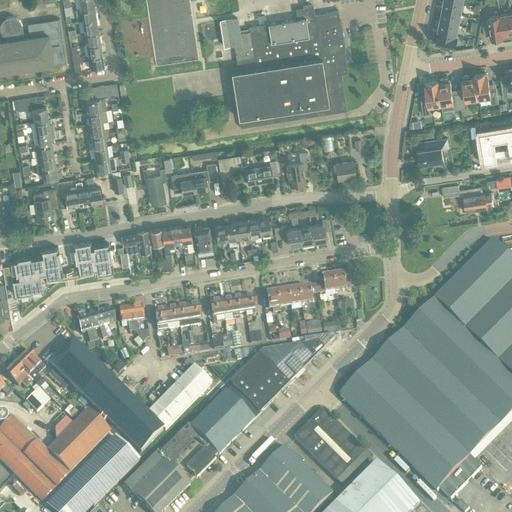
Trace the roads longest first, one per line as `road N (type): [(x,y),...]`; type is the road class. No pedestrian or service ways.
road 1 (residential): [(0,348),(55,302),(393,243)]
road 2 (residential): [(389,193),(0,241)]
road 3 (residential): [(0,94),(113,79),(99,0)]
road 4 (tertiary): [(193,511),(318,390)]
road 5 (unclassified): [(439,511),(318,390)]
road 6 (tertiary): [(395,284),(429,278),(470,234),(511,227)]
road 7 (tertiary): [(318,390),(392,310),(395,284)]
road 8 (residential): [(389,193),(511,167)]
road 9 (residential): [(389,193),(407,70)]
